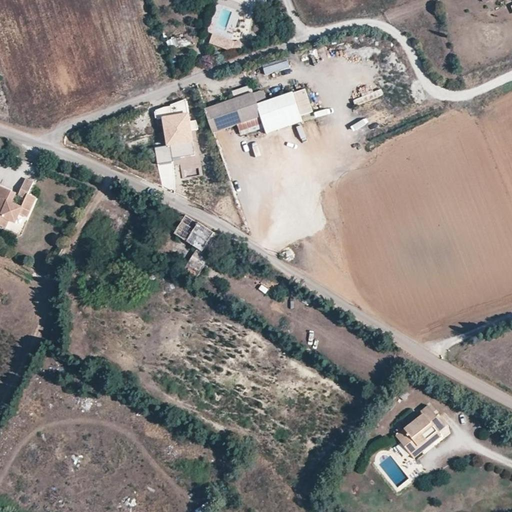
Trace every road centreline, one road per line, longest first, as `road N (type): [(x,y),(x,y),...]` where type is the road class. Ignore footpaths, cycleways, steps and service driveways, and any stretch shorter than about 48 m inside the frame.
road 1 (tertiary): [(511,402),(203,219),(39,146)]
road 2 (unclassified): [(39,146),(47,131),(302,40)]
road 3 (unclassified): [(302,40),(363,22),(407,44),(435,89),(453,95),(511,77)]
